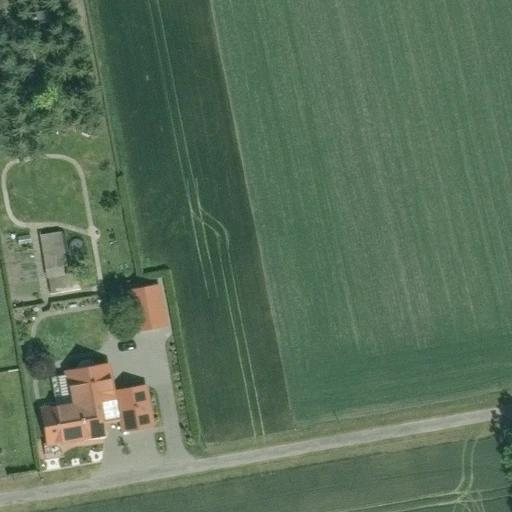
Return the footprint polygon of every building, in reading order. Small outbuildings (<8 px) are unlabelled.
[(67,231),(42,235),(47,272),(73,268),(67,231)] [(159,281),(127,286),(134,328),(165,323),(159,281)] [(111,363),(63,369),(68,402),(97,398),(116,395),(115,388),(111,363)] [(147,383),(115,388),(116,395),(120,428),(153,424),(147,383)] [(41,406),(46,443),(102,435),(97,398),(68,402),(41,406)]
